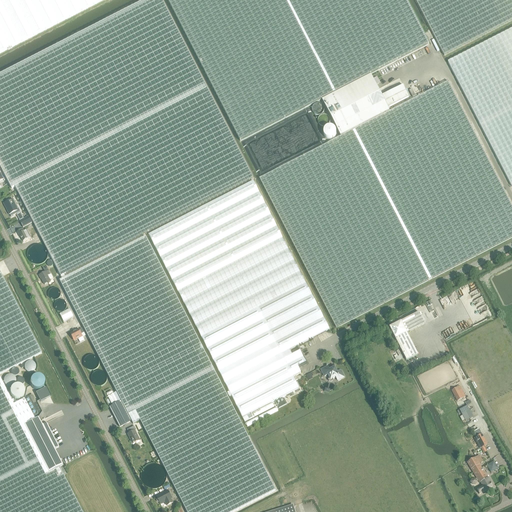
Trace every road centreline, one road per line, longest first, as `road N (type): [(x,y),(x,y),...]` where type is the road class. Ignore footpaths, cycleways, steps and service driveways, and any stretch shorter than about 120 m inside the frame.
road 1 (unclassified): [(146,511),(0,225)]
road 2 (unclassified): [(511,246),(340,334)]
